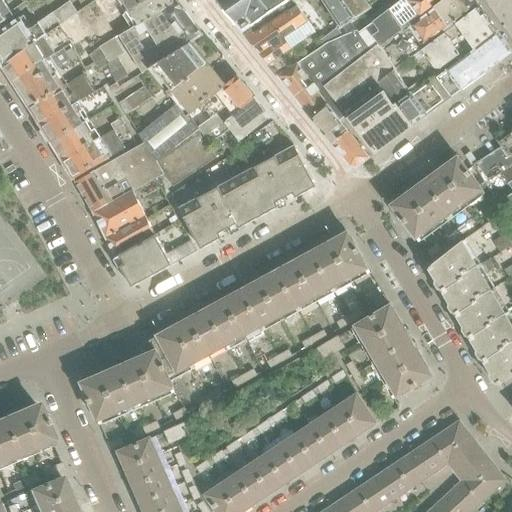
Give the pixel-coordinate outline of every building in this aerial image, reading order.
[(0,0),(0,24),(14,15),(12,11),(4,0),(0,0)] [(34,0),(14,0),(19,6),(12,11),(14,15),(28,6),(35,0),(34,0)] [(136,26),(169,0),(142,0),(127,11),(122,15),(111,22),(92,34),(91,35),(99,47),(116,37),(117,38),(120,36),(120,35),(136,26)] [(119,0),(127,11),(142,0),(119,0)] [(143,73),(153,67),(192,43),(204,35),(198,26),(197,27),(184,10),(185,10),(178,0),(177,0),(169,0),(136,26),(120,35),(120,36),(143,73)] [(243,33),(268,16),(279,9),(291,0),(217,0),(218,1),(218,2),(235,24),(236,24),(243,33)] [(268,16),(285,38),(309,22),(310,21),(294,0),(291,0),(279,9),(268,16)] [(357,18),(345,0),(323,0),(329,9),(343,28),(352,21),(357,18)] [(367,0),(345,0),(357,18),(371,8),(372,7),(369,2),(367,0)] [(399,67),(412,57),(480,6),(475,0),(443,0),(431,9),(403,30),(382,46),(399,67)] [(431,9),(443,0),(403,0),(390,10),(403,30),(431,9)] [(0,31),(0,60),(2,64),(60,25),(79,13),(71,1),(55,13),(54,11),(30,29),(21,16),(0,31)] [(474,48),(498,31),(494,25),(480,6),(412,57),(415,62),(422,57),(425,52),(436,67),(441,68),(472,45),(474,48)] [(371,31),(382,46),(403,30),(390,10),(373,23),(366,28),(370,33),(371,31)] [(79,13),(60,25),(71,44),(73,47),(74,46),(75,46),(91,35),(92,34),(79,13)] [(242,33),(268,65),(281,56),(316,32),(309,22),(285,38),(268,16),(243,33),(242,33)] [(2,64),(14,81),(65,48),(71,44),(60,25),(2,64)] [(331,105),(342,119),(348,115),(376,153),(415,125),(397,101),(393,104),(379,81),(396,69),(399,67),(382,46),(371,31),(370,33),(366,28),(359,33),(357,31),(357,30),(343,36),(327,43),(325,44),(299,62),(314,83),(331,105)] [(322,39),(325,44),(327,43),(343,36),(337,28),(322,39)] [(511,49),(498,31),(474,48),(446,69),(447,70),(437,77),(440,82),(433,88),(445,103),(461,91),(511,53),(511,49)] [(116,37),(99,47),(105,58),(107,57),(110,63),(118,58),(119,58),(118,57),(125,53),(116,38),(117,38),(116,37)] [(153,67),(181,101),(192,114),(226,85),(212,67),(192,43),(153,67)] [(105,58),(99,47),(90,55),(96,64),(105,58)] [(30,107),(68,83),(58,67),(72,59),(71,58),(76,55),(72,48),(67,51),(65,48),(14,81),(30,107)] [(314,83),(299,62),(289,69),(281,56),(268,65),(278,77),(295,97),(314,83)] [(109,65),(109,63),(105,58),(96,64),(100,70),(109,65)] [(123,66),(118,58),(110,63),(109,63),(109,65),(112,73),(123,66)] [(127,73),(123,66),(112,73),(116,80),(127,73)] [(397,101),(411,90),(396,69),(379,81),(393,104),(397,101)] [(79,101),(87,96),(95,91),(84,74),(68,84),(68,83),(30,107),(52,142),(90,119),(79,101)] [(126,91),(142,81),(139,76),(122,85),(126,91)] [(165,173),(174,186),(217,157),(210,145),(206,140),(256,99),(237,76),(192,114),(181,101),(140,134),(145,143),(165,173)] [(118,83),(111,87),(116,96),(126,91),(122,85),(120,87),(118,83)] [(331,105),(314,83),(295,97),(312,119),(331,105)] [(147,85),(142,88),(149,100),(155,96),(147,85)] [(142,88),(136,92),(144,104),(149,100),(142,88)] [(411,90),(397,101),(415,125),(429,114),(413,93),(411,90)] [(136,92),(131,95),(138,107),(144,104),(136,92)] [(131,95),(126,99),(133,111),(138,107),(131,95)] [(126,99),(120,103),(127,114),(133,111),(126,99)] [(206,140),(210,145),(231,129),(240,141),(270,117),(256,99),(206,140)] [(370,158),(342,119),(331,105),(312,119),(352,167),(357,168),(370,158)] [(115,129),(126,123),(122,118),(112,124),(115,129)] [(90,119),(52,142),(74,179),(126,148),(114,130),(102,137),(90,119)] [(511,130),(497,141),(502,148),(509,157),(511,154),(511,130)] [(165,173),(145,143),(76,182),(94,212),(134,190),(165,173)] [(240,176),(262,217),(317,187),(295,146),(240,176)] [(511,154),(509,157),(502,148),(476,165),(490,187),(484,191),(494,205),(500,201),(507,210),(511,207),(511,154)] [(425,182),(449,214),(484,189),(468,170),(459,157),(425,182)] [(202,249),(262,217),(240,176),(181,209),(202,249)] [(449,214),(425,182),(393,206),(419,242),(437,229),(434,225),(449,214)] [(149,218),(134,190),(94,212),(107,240),(149,218)] [(490,223),(502,215),(497,208),(485,217),(490,223)] [(179,220),(176,215),(169,219),(172,224),(179,220)] [(107,240),(115,255),(157,234),(149,218),(107,240)] [(459,228),(464,234),(474,226),(470,220),(459,228)] [(454,241),(464,234),(459,228),(449,235),(454,241)] [(314,252),(334,289),(369,269),(353,240),(349,233),(314,252)] [(157,234),(115,255),(116,257),(133,287),(197,252),(198,251),(192,240),(168,253),(157,234)] [(511,244),(511,242),(506,234),(494,241),(500,252),(511,244)] [(463,274),(478,265),(464,240),(429,267),(443,291),(465,277),(463,274)] [(432,258),(442,250),(438,244),(427,252),(432,258)] [(299,307),(334,289),(314,252),(279,271),(299,307)] [(443,291),(456,313),(478,300),(477,298),(493,289),(485,275),(496,268),(490,259),(478,265),(463,274),(465,277),(443,291)] [(299,307),(279,271),(243,291),(263,328),(299,307)] [(492,322),(507,313),(493,289),(477,298),(478,300),(456,313),(471,338),(493,325),(492,322)] [(227,347),(263,328),(243,291),(207,310),(227,347)] [(377,307),(390,300),(386,294),(373,301),(377,307)] [(354,325),(365,343),(401,321),(390,303),(354,325)] [(348,316),(352,322),(363,316),(363,315),(359,309),(348,316)] [(227,347),(207,310),(174,328),(194,365),(227,347)] [(471,338),(486,363),(507,350),(505,346),(511,342),(511,321),(507,313),(492,322),(493,325),(471,338)] [(352,322),(348,316),(337,322),(341,329),(352,322)] [(376,362),(412,340),(401,321),(365,343),(376,362)] [(172,377),(194,365),(174,328),(151,341),(156,351),(172,377)] [(314,336),(317,342),(328,336),(325,330),(314,336)] [(324,360),(346,347),(339,335),(317,348),(324,360)] [(317,342),(314,336),(302,342),(306,349),(317,342)] [(376,362),(386,378),(422,357),(412,340),(376,362)] [(507,350),(486,363),(499,386),(503,383),(511,376),(511,342),(505,346),(507,350)] [(279,355),(282,362),(293,356),(290,349),(279,355)] [(176,388),(172,377),(156,351),(120,367),(137,405),(176,388)] [(282,362),(279,355),(267,361),(271,368),(282,362)] [(422,357),(386,378),(397,397),(433,376),(422,357)] [(353,376),(359,372),(353,361),(347,365),(353,376)] [(99,421),(137,405),(120,367),(83,383),(99,421)] [(244,375),(247,382),(259,375),(258,375),(255,368),(244,375)] [(337,384),(348,376),(344,370),(332,377),(337,384)] [(366,383),(359,372),(353,376),(359,387),(366,383)] [(236,388),(247,382),(244,375),(232,381),(236,388)] [(321,394),(332,386),(328,380),(317,388),(321,394)] [(209,394),(212,401),(224,394),(223,394),(220,388),(209,394)] [(250,399),(244,389),(237,392),(243,403),(250,399)] [(306,404),(317,396),(313,390),(302,398),(306,404)] [(340,403),(361,434),(377,423),(376,422),(378,421),(358,391),(340,403)] [(201,407),(212,401),(209,394),(197,400),(201,407)] [(291,414),(302,406),(298,400),(287,407),(291,414)] [(361,434),(340,403),(325,413),(346,444),(361,434)] [(0,419),(0,424),(15,458),(49,443),(51,446),(53,445),(35,404),(0,419)] [(388,417),(381,405),(374,409),(382,421),(388,417)] [(189,414),(189,413),(185,407),(173,414),(177,420),(189,414)] [(268,420),(272,427),(285,418),(287,416),(283,410),(268,420)] [(330,454),(346,444),(325,413),(318,417),(317,415),(309,420),(311,422),(309,423),(330,454)] [(272,427),(268,420),(257,427),(257,428),(253,431),(257,436),(257,437),(270,428),(272,427)] [(147,426),(149,433),(161,428),(158,421),(147,426)] [(193,434),(188,422),(187,421),(164,431),(170,444),(193,434)] [(330,454),(309,423),(295,433),(315,464),(330,454)] [(0,464),(15,458),(0,424),(0,464)] [(149,433),(147,426),(134,431),(137,438),(149,433)] [(437,443),(451,464),(451,462),(472,448),(473,449),(475,448),(475,446),(474,446),(473,446),(460,427),(437,443)] [(246,444),(257,436),(253,431),(253,430),(241,438),(246,444)] [(301,474),(315,464),(295,433),(280,443),(301,474)] [(126,468),(159,453),(153,438),(152,435),(118,450),(119,452),(126,468)] [(124,444),(121,437),(108,442),(111,449),(124,444)] [(451,464),(437,443),(434,439),(416,451),(431,475),(448,464),(450,465),(451,464)] [(231,454),(242,446),(238,440),(227,447),(231,454)] [(301,474),(280,443),(265,453),(286,484),(301,474)] [(216,463),(227,456),(223,450),(212,457),(216,463)] [(411,489),(431,475),(416,451),(395,465),(411,489)] [(187,464),(182,452),(175,455),(180,467),(187,464)] [(166,469),(159,453),(126,468),(133,484),(166,469)] [(271,493),(286,484),(265,453),(251,463),(271,493)] [(201,474),(212,466),(208,460),(196,467),(201,474)] [(465,480),(481,498),(501,479),(486,463),(486,461),(485,460),(484,460),(483,462),(484,463),(465,480)] [(65,469),(62,463),(49,468),(52,475),(65,469)] [(256,503),(271,493),(251,463),(236,473),(256,503)] [(411,489),(395,465),(376,478),(392,501),(411,489)] [(195,481),(189,468),(182,471),(188,484),(195,481)] [(174,486),(166,469),(133,484),(140,501),(174,486)] [(242,511),(256,503),(236,473),(220,483),(240,511),(242,511)] [(24,479),(27,486),(39,481),(36,474),(24,479)] [(36,509),(68,495),(66,489),(60,476),(27,490),(35,507),(33,508),(34,510),(36,509)] [(375,511),(392,501),(376,478),(357,490),(372,511),(375,511)] [(27,486),(24,479),(12,484),(15,491),(27,486)] [(463,482),(448,496),(462,511),(472,511),(484,501),(481,498),(465,480),(464,479),(462,480),(462,482),(463,482)] [(240,511),(220,483),(204,494),(216,511),(240,511)] [(202,497),(196,485),(189,488),(195,500),(202,497)] [(161,511),(181,503),(174,486),(140,501),(145,511),(161,511)] [(344,511),(372,511),(357,490),(339,503),(344,511)] [(73,511),(75,511),(68,495),(36,509),(36,511),(73,511)] [(462,511),(448,496),(430,511),(462,511)] [(211,511),(204,501),(198,505),(202,511),(211,511)] [(185,511),(181,503),(161,511),(185,511)] [(344,511),(339,503),(324,511),(344,511)]
